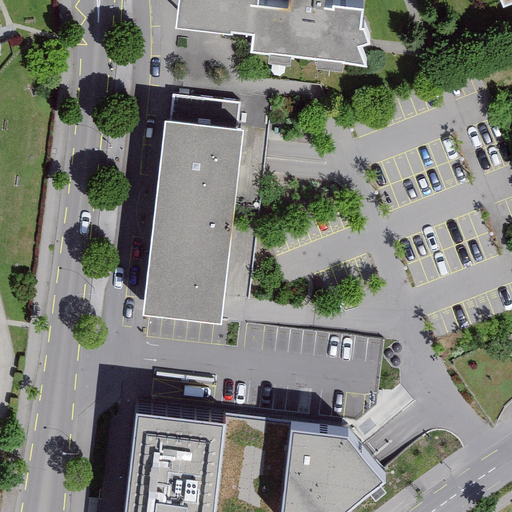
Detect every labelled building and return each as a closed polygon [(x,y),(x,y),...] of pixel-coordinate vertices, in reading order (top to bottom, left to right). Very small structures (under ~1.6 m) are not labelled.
[(258,50),(373,62),(365,41),(376,37),(371,24),(367,24),(369,3),(339,0),(339,5),(329,4),(329,0),(294,0),(294,6),(264,3),(264,0),(185,0),(183,26),(238,32),(238,28),(260,30),(258,50)] [(223,312),(250,124),(170,115),(144,302),(223,312)] [(202,511),(213,418),(133,409),(121,511),(202,511)] [(283,511),(295,430),(213,418),(202,511),(283,511)] [(352,431),(295,430),(283,511),(352,511),(391,485),(352,431)]
